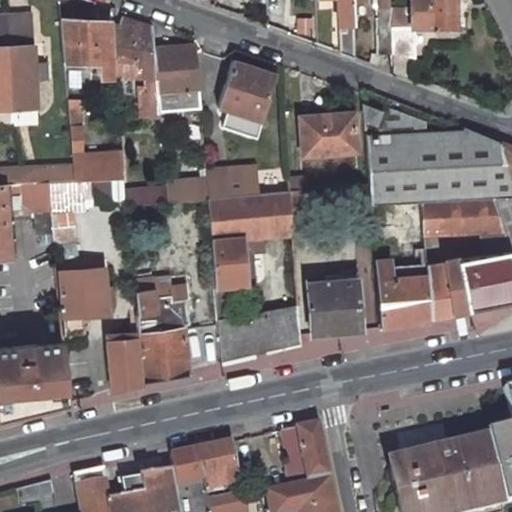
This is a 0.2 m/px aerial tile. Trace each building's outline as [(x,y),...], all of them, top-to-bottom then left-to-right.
[(339,0),(342,52),(357,58),(354,0),(339,0)] [(409,0),(410,3),(373,2),(375,48),(418,59),(416,27),(457,26),(457,0),(409,0)] [(0,112),(36,110),(34,77),(44,76),(43,62),(33,62),(30,13),(0,15),(0,112)] [(312,35),(314,17),(296,16),(295,34),(312,35)] [(124,17),(113,19),(115,49),(124,17)] [(148,69),(150,86),(153,86),(155,109),(161,109),(156,48),(154,27),(124,17),(115,49),(116,58),(148,69)] [(113,19),(61,20),(65,61),(102,62),(104,78),(118,79),(116,58),(115,49),(113,19)] [(196,45),(156,48),(161,109),(162,115),(202,112),(196,45)] [(221,105),(263,118),(278,73),(235,59),(221,105)] [(365,106),(366,119),(382,124),(385,113),(365,106)] [(84,108),(68,109),(74,179),(82,178),(93,178),(115,176),(127,175),(124,150),(87,152),(84,108)] [(356,113),(302,116),(305,155),(359,152),(356,113)] [(511,143),(474,129),(367,135),(371,184),(373,203),(424,199),(493,195),(504,227),(511,252),(511,143)] [(206,159),(202,159),(204,175),(168,179),(170,202),(209,199),(207,173),(206,159)] [(209,199),(269,193),(267,168),(207,173),(209,199)] [(167,174),(127,178),(129,197),(129,206),(170,202),(168,179),(167,174)] [(127,175),(115,176),(117,199),(129,197),(127,178),(127,175)] [(115,176),(93,178),(95,200),(117,199),(115,176)] [(74,179),(50,181),(53,214),(86,211),(82,178),(74,179)] [(50,181),(23,183),(25,203),(34,210),(38,255),(56,253),(55,245),(54,230),(53,214),(50,181)] [(18,183),(0,184),(0,259),(13,258),(8,196),(19,196),(18,183)] [(371,184),(355,185),(358,213),(374,211),(373,203),(371,184)] [(311,189),(291,191),(294,230),(314,229),(311,189)] [(251,285),(247,237),(294,233),(294,230),(291,191),(269,193),(209,199),(220,319),(233,316),(232,298),(226,298),(226,288),(251,285)] [(493,195),(424,199),(426,222),(427,232),(504,227),(493,195)] [(424,199),(373,203),(374,211),(375,226),(426,222),(424,199)] [(76,227),(54,230),(55,245),(77,243),(76,227)] [(511,252),(461,261),(471,309),(511,301),(511,252)] [(448,262),(429,264),(430,274),(434,316),(457,311),(448,262)] [(111,268),(61,272),(66,318),(85,317),(116,314),(111,268)] [(430,274),(379,278),(383,325),(434,316),(430,274)] [(157,276),(135,278),(140,334),(162,331),(157,276)] [(359,279),(309,283),(314,333),(363,329),(359,279)] [(184,302),(185,283),(162,282),(161,301),(184,302)] [(233,316),(220,319),(223,367),(303,351),(299,303),(233,316)] [(85,317),(66,318),(67,338),(87,336),(85,317)] [(189,320),(177,321),(178,329),(162,331),(140,334),(141,339),(145,384),(193,376),(193,371),(212,367),(208,326),(191,327),(189,320)] [(141,339),(111,343),(114,390),(145,384),(141,339)] [(0,413),(0,419),(70,400),(64,340),(0,356),(0,413)] [(511,438),(491,444),(508,510),(511,508),(511,394),(506,396),(511,420),(511,438)] [(336,511),(318,424),(278,432),(284,466),(283,466),(288,487),(265,492),(269,511),(336,511)] [(404,468),(388,472),(397,511),(490,511),(505,508),(486,434),(401,454),(404,468)] [(230,442),(193,450),(202,492),(217,489),(216,483),(238,478),(230,442)] [(193,450),(169,455),(172,469),(180,511),(205,511),(204,503),(202,492),(193,450)] [(103,469),(72,476),(74,487),(77,486),(105,480),(103,469)] [(180,511),(172,469),(142,474),(143,477),(120,481),(122,494),(109,497),(105,480),(77,486),(82,511),(180,511)] [(244,511),(241,496),(204,503),(205,511),(244,511)]
